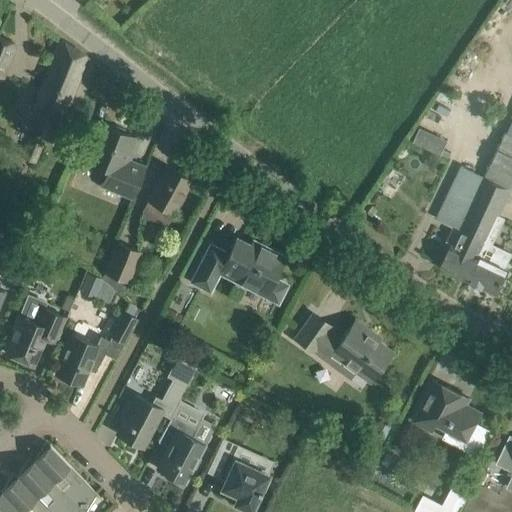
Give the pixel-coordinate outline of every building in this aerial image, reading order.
[(0,37),(0,75),(1,76),(15,44),(0,37)] [(85,56),(61,40),(35,108),(62,120),(76,80),(77,80),(85,56)] [(100,187),(131,199),(144,166),(129,160),(132,153),(129,152),(135,137),(100,122),(84,161),(106,170),(100,187)] [(420,134),(415,144),(429,151),(434,141),(420,134)] [(469,281),(496,294),(507,270),(505,269),(511,254),(511,253),(493,245),(497,236),(490,233),(510,189),(508,188),(511,181),(511,137),(506,134),(485,177),(459,230),(485,243),(479,256),(481,257),(469,281)] [(43,143),(29,137),(21,157),(35,163),(43,143)] [(167,165),(148,201),(141,213),(140,218),(163,231),(191,179),(167,165)] [(485,177),(461,166),(436,219),(453,227),(446,242),(452,245),(441,268),(469,281),(481,257),(479,256),(485,243),(459,230),(485,177)] [(219,271),(277,301),(286,284),(273,278),(284,257),(252,240),(250,245),(235,237),(228,253),(210,243),(191,281),(209,291),(219,271)] [(103,270),(99,275),(121,295),(127,280),(139,250),(115,240),(103,270)] [(12,333),(4,352),(33,364),(44,337),(55,341),(63,323),(65,317),(41,307),(44,300),(26,293),(17,314),(12,328),(14,329),(12,333)] [(136,318),(123,311),(111,335),(123,342),(136,318)] [(315,350),(327,359),(332,352),(370,379),(392,349),(379,340),(383,336),(357,317),(341,338),(329,330),(332,327),(312,313),(295,337),(314,351),(315,350)] [(94,371),(105,351),(111,341),(100,335),(95,344),(71,334),(55,373),(81,384),(87,369),(94,371)] [(128,412),(117,433),(141,446),(151,428),(161,408),(171,413),(197,366),(182,358),(173,375),(161,398),(154,395),(150,402),(133,393),(124,410),(128,412)] [(425,398),(413,421),(431,431),(436,422),(447,428),(466,438),(461,446),(476,454),(488,431),(475,424),(481,412),(458,400),(461,394),(435,380),(425,398)] [(184,482),(214,424),(200,417),(195,426),(172,414),(158,441),(168,447),(157,468),(184,482)] [(242,446),(222,437),(206,471),(224,480),(221,487),(226,489),(225,491),(226,492),(227,489),(234,493),(233,495),(234,496),(235,494),(237,495),(234,502),(237,504),(235,506),(246,511),(247,509),(250,510),(260,488),(264,490),(269,479),(265,477),(267,474),(236,459),(242,446)] [(49,444),(44,441),(33,460),(79,509),(81,511),(84,511),(95,494),(99,498),(100,497),(49,444)] [(77,511),(79,509),(33,460),(28,457),(17,475),(51,511),(77,511)] [(51,511),(17,475),(12,472),(1,491),(0,490),(20,511),(51,511)] [(416,510),(419,511),(458,511),(467,495),(453,487),(443,506),(436,503),(424,496),(420,504),(416,510)] [(20,511),(0,490),(0,511),(20,511)]
